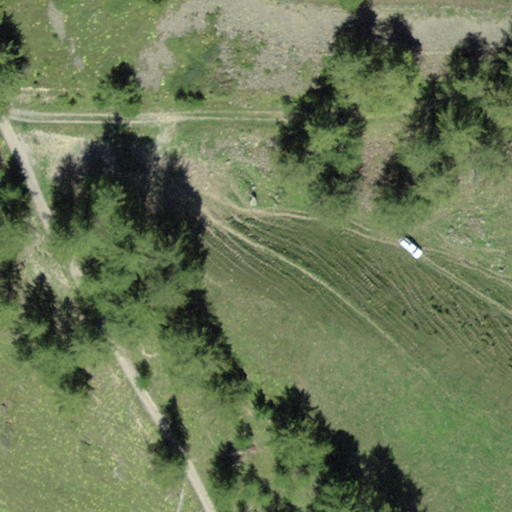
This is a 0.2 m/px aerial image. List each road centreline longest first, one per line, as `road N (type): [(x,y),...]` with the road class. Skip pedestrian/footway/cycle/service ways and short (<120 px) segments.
road 1 (track): [(0,110),(119,120),(384,111),(511,92)]
road 2 (track): [(211,511),(0,119)]
